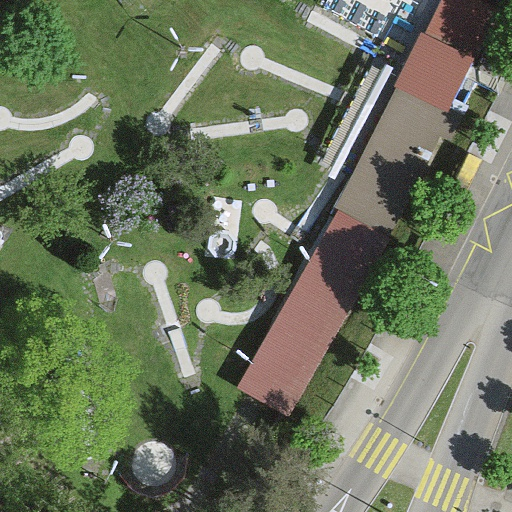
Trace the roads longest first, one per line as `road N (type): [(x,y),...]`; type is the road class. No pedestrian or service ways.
road 1 (residential): [(511,259),(344,511)]
road 2 (residential): [(436,511),(511,276)]
